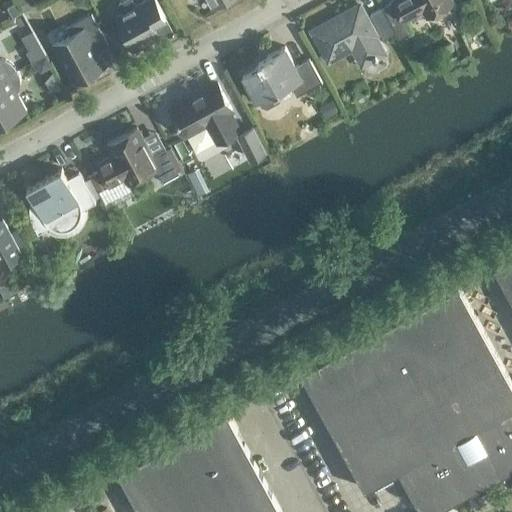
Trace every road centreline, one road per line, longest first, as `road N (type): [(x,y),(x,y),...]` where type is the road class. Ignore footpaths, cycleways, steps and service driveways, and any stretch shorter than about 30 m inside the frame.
road 1 (unknown): [(0,479),(511,203)]
road 2 (residential): [(0,162),(291,0)]
